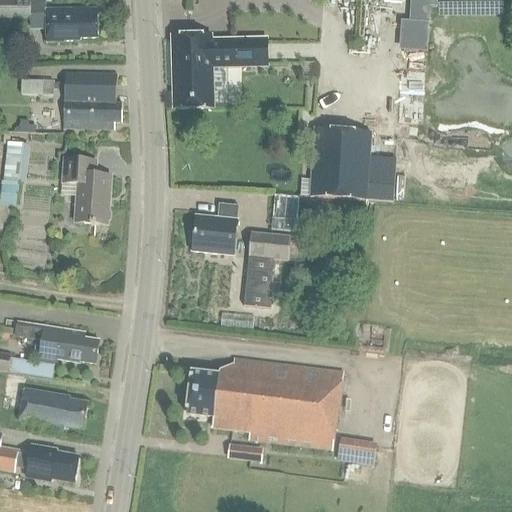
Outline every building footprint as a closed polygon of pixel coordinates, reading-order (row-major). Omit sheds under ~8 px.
[(46,12),(46,2),(31,2),(31,3),(0,2),(0,20),(31,20),(31,33),(46,33),(46,44),(63,44),(63,43),(76,43),(76,40),(98,40),(98,11),(46,12)] [(210,42),(210,41),(210,38),(171,39),(172,87),(175,87),(176,110),(212,109),(212,90),(210,90),(210,69),(267,68),(267,41),(210,42)] [(117,77),(65,76),(63,131),(115,132),(115,125),(122,125),(123,106),(116,106),(117,77)] [(21,96),(42,97),(43,83),(21,82),(21,96)] [(310,199),(365,202),(369,135),(314,132),(310,199)] [(9,145),(7,144),(6,145),(0,196),(0,205),(17,208),(25,146),(9,145)] [(96,164),(64,161),(63,185),(78,186),(75,225),(91,226),(91,227),(95,228),(95,226),(108,227),(111,179),(95,178),(96,164)] [(295,235),(298,199),(275,197),(271,232),(295,235)] [(192,254),(234,258),(239,208),(219,206),(217,221),(196,219),(192,254)] [(251,235),(248,259),(275,262),(275,264),(289,265),(291,238),(251,235)] [(248,259),(243,310),(271,312),(275,264),(275,262),(248,259)] [(79,364),(96,367),(99,343),(84,341),(85,335),(33,327),(31,341),(42,343),(39,363),(56,366),(57,362),(79,365),(79,364)] [(0,354),(0,372),(9,374),(11,360),(11,357),(0,354)] [(343,375),(233,362),(233,367),(219,374),(219,378),(192,374),(187,417),(214,420),(212,431),(249,435),(248,442),(332,452),(343,375)] [(0,422),(85,432),(89,398),(4,388),(2,407),(0,406),(0,422)] [(2,437),(0,436),(0,472),(16,474),(19,452),(1,450),(2,437)] [(376,446),(341,441),(337,463),(373,468),(376,446)] [(263,451),(230,447),(228,461),(261,465),(263,451)] [(57,453),(32,449),(26,479),(51,483),(52,481),(75,485),(79,459),(56,455),(57,453)]
